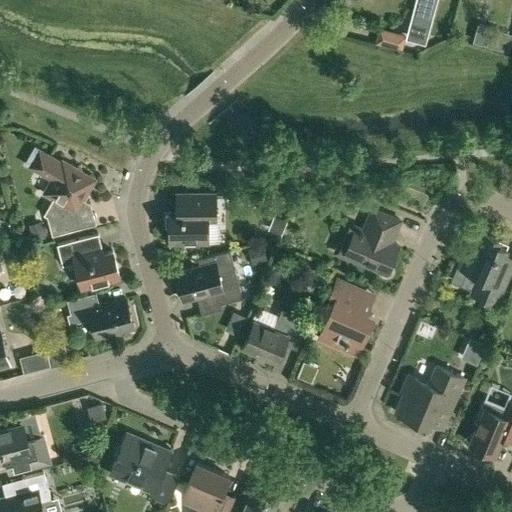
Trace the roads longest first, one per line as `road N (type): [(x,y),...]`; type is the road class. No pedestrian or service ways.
road 1 (residential): [(170,352),(138,220),(151,153),(309,0)]
road 2 (residential): [(393,511),(131,400),(117,366)]
road 3 (residential): [(351,425),(440,217),(464,194),(511,209)]
road 4 (residential): [(170,352),(351,425)]
road 5 (residential): [(0,396),(117,366)]
